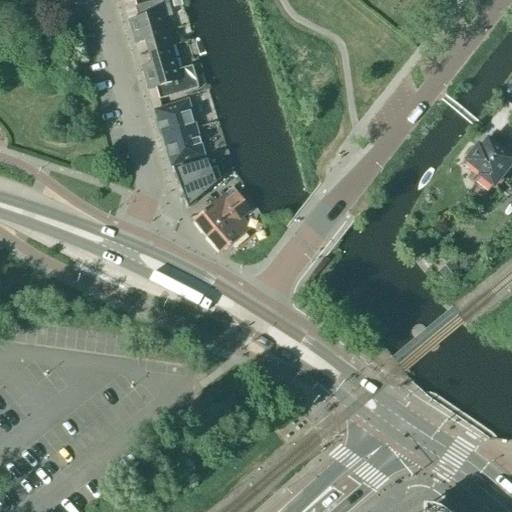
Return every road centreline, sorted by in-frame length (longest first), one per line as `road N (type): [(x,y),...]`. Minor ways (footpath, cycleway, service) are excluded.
road 1 (unclassified): [(251,306),(499,0)]
road 2 (residential): [(125,242),(146,171),(99,1)]
road 3 (secondary): [(397,411),(251,306)]
road 4 (secondary): [(236,325),(380,427)]
road 5 (secondary): [(251,306),(125,242)]
road 6 (secondary): [(117,260),(236,325)]
road 7 (secondary): [(125,242),(0,199)]
road 8 (secondary): [(0,214),(117,260)]
road 9 (secondary): [(413,434),(511,508)]
road 10 (secondary): [(380,427),(291,511)]
